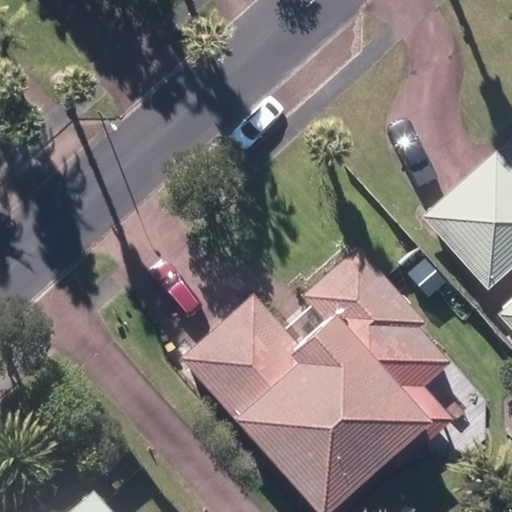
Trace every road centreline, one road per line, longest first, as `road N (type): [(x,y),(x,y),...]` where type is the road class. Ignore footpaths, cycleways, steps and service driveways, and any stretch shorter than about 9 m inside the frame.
road 1 (residential): [(194,103),(0,280)]
road 2 (residential): [(312,0),(194,103)]
road 3 (residential): [(97,0),(194,103)]
